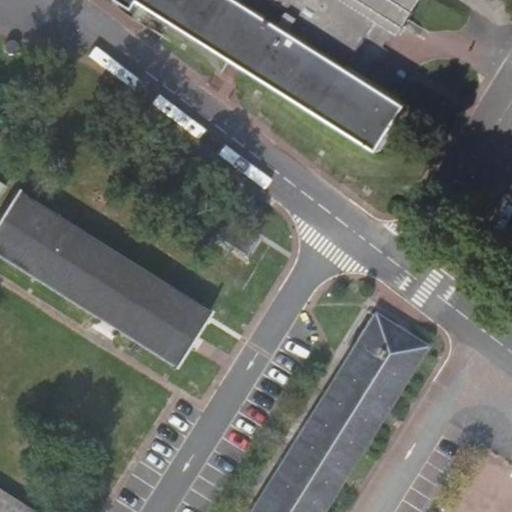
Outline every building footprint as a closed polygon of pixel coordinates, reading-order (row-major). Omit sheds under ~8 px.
[(368,27),(390,41),(416,0),(109,0),(125,11),(131,2),(362,153),(391,109),(337,73),(368,27)] [(0,209),(13,188),(0,180),(0,209)] [(28,192),(0,234),(0,250),(185,369),(218,316),(28,192)] [(324,511),(427,348),(368,311),(241,511),(324,511)] [(37,511),(0,488),(0,511),(37,511)]
